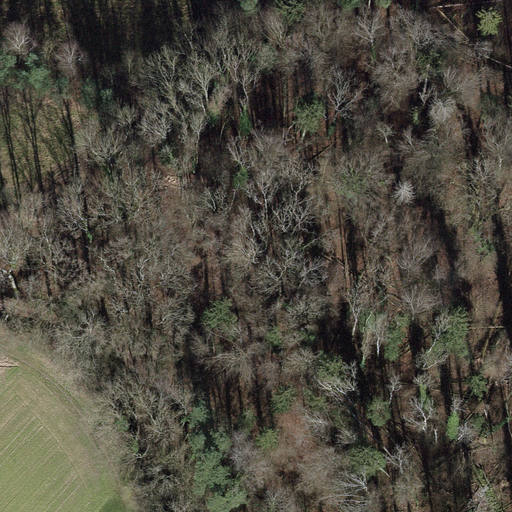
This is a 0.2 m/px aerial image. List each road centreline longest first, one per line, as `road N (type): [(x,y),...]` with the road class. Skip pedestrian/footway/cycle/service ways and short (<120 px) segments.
road 1 (track): [(296,511),(178,386),(79,322),(0,304)]
road 2 (track): [(0,368),(39,381),(91,448),(116,511)]
